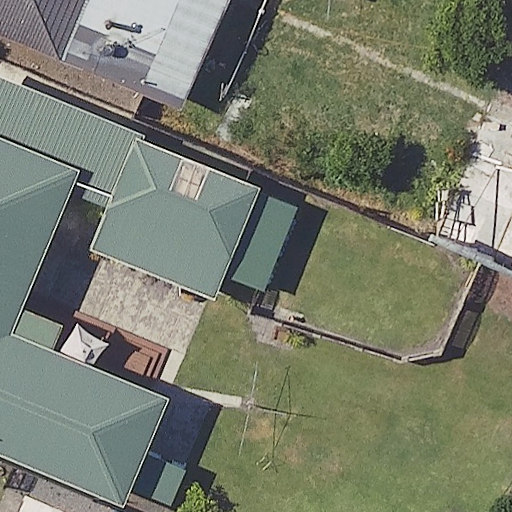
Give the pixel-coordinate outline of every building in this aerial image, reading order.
[(0,0),(0,17),(176,94),(217,0),(0,0)] [(511,113),(478,97),(421,214),(511,257),(511,113)] [(297,195),(141,127),(92,238),(216,291),(228,262),(261,277),(297,195)] [(70,162),(0,132),(0,439),(115,488),(157,387),(2,322),(70,162)] [(88,511),(19,482),(5,511),(88,511)]
